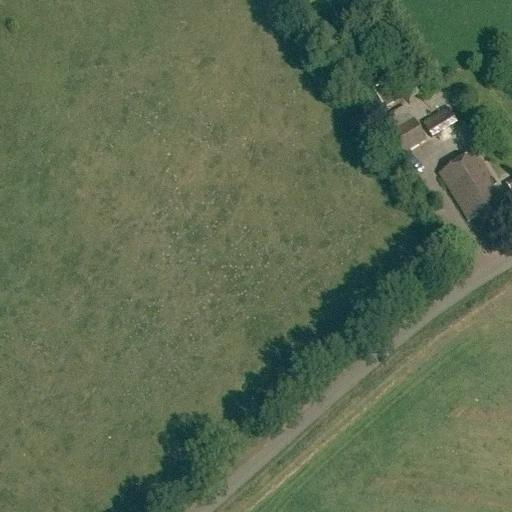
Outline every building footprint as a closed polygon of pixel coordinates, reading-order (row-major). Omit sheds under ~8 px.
[(403,161),(427,145),(406,109),(381,124),(403,161)] [(432,140),(456,126),(447,111),(423,125),(432,140)] [(479,222),(504,207),(472,155),(438,176),(466,223),(476,217),(479,222)] [(411,194),(421,188),(413,175),(403,181),(411,194)] [(511,180),(502,186),(506,194),(511,190),(511,180)]
